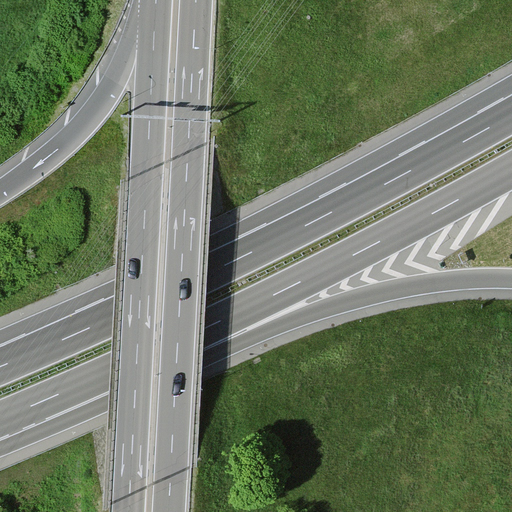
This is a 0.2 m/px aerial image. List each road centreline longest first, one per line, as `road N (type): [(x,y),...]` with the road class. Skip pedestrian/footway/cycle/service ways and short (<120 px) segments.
road 1 (motorway): [(511,114),(250,253),(0,366)]
road 2 (motorway): [(39,402),(271,296),(511,169)]
road 3 (trunk): [(155,0),(127,511)]
road 4 (trunk): [(168,511),(195,0)]
road 5 (motorway): [(39,402),(371,294),(511,279)]
road 6 (motorway): [(143,0),(112,83),(85,120),(0,190)]
